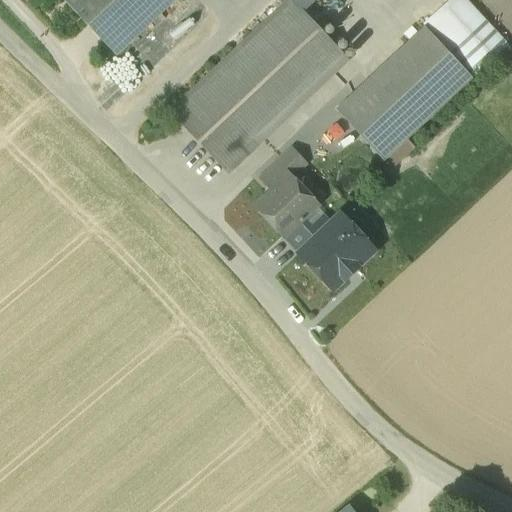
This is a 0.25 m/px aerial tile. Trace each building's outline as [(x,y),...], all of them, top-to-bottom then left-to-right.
[(63,0),(115,54),(172,0),(63,0)] [(453,0),(423,29),(471,80),(506,47),(462,0),(453,0)] [(289,1),(170,112),(227,173),(257,146),(250,139),(340,55),(289,1)] [(173,16),(168,10),(119,58),(120,59),(98,81),(120,104),(201,24),(183,6),(173,16)] [(423,29),(335,110),(383,162),(471,80),(423,29)] [(291,151),(261,180),(271,192),(272,193),(288,179),(303,164),(291,151)] [(288,179),(272,193),(271,192),(255,208),(282,237),(301,219),(314,207),(288,179)] [(301,219),(282,237),(298,255),(330,226),(322,217),(311,228),(301,219)] [(330,226),(298,255),(332,291),(343,280),(344,281),(357,268),(357,267),(372,252),(351,229),(341,238),(330,226)]
